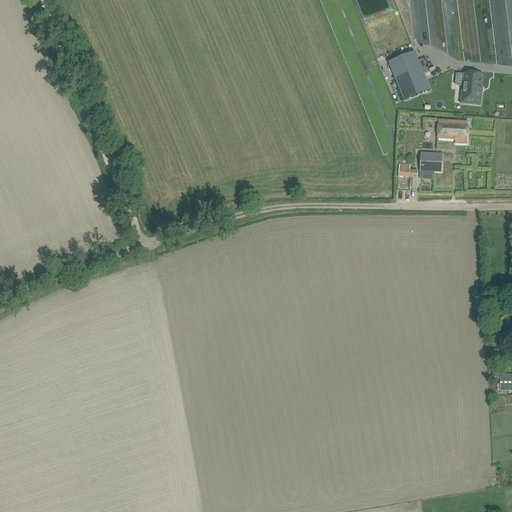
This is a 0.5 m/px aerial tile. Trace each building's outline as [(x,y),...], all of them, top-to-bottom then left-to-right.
[(415,53),(389,63),(404,101),(430,90),(415,53)] [(462,89),(461,103),(481,105),(482,91),(481,91),(483,75),(465,74),(463,90),(462,89)] [(455,144),(457,144),(467,145),(469,122),(439,120),(438,140),(456,141),(455,144)] [(421,171),(442,172),(442,155),(421,154),(421,171)] [(400,165),(399,178),(409,178),(417,179),(418,170),(409,170),(409,165),(400,165)] [(511,374),(500,375),(500,391),(511,391),(511,374)]
